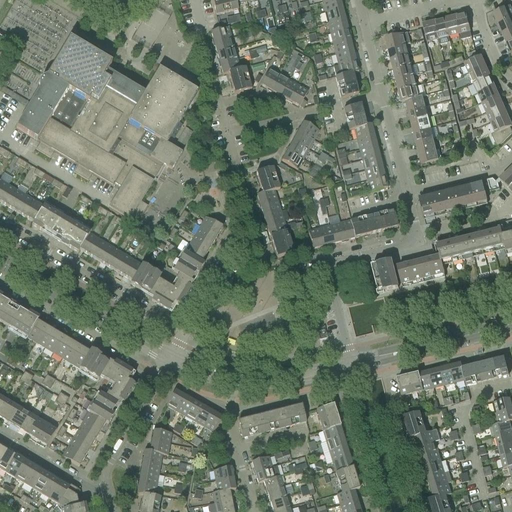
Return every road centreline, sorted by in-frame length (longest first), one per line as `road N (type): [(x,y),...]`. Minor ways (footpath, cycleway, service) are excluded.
road 1 (residential): [(184,332),(0,223)]
road 2 (tertiary): [(173,353),(0,255)]
road 3 (tertiary): [(0,266),(142,349)]
road 4 (residential): [(142,349),(124,353),(0,280)]
road 5 (residential): [(227,133),(381,94)]
road 6 (tertiary): [(502,322),(349,358)]
road 7 (residential): [(108,493),(103,472),(167,364)]
road 8 (tertiary): [(384,360),(503,330)]
road 9 (tertiary): [(232,384),(288,385),(352,368)]
road 10 (residential): [(108,493),(0,436)]
road 11 (tertiary): [(349,358),(288,373),(229,374)]
